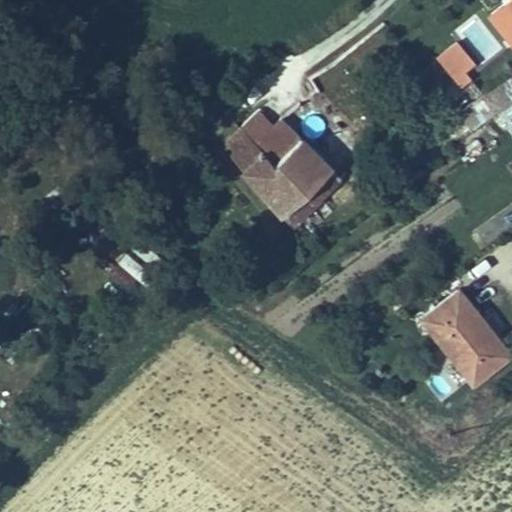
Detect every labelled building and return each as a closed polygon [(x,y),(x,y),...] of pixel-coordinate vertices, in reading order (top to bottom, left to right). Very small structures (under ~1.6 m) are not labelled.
[(511,0),(493,0),(484,7),(510,40),(511,38),(511,0)] [(453,80),(477,65),(458,35),(434,50),(453,80)] [(511,44),(498,56),(511,72),(511,44)] [(291,140),(353,212),(379,191),(322,122),(314,128),(300,111),(281,127),(291,140)] [(281,127),(258,149),(270,162),(291,140),(281,127)] [(291,140),(270,162),(327,230),(353,212),(291,140)] [(118,240),(101,256),(131,286),(148,270),(118,240)] [(511,311),(493,287),(457,315),(508,380),(511,376),(511,311)]
